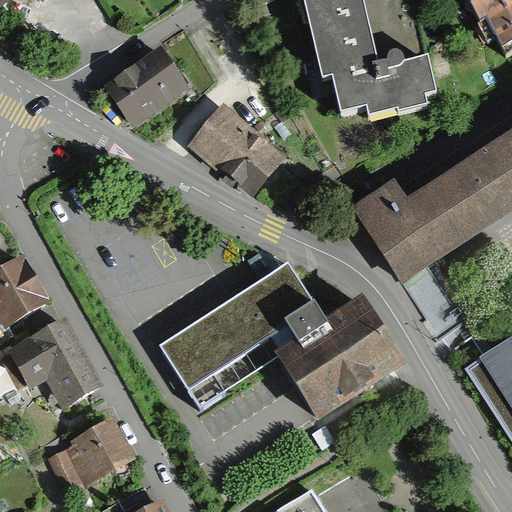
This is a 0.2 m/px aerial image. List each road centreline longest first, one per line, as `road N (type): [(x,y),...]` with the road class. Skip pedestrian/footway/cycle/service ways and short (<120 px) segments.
road 1 (residential): [(511,510),(397,318),(361,273),(155,168),(45,100)]
road 2 (residential): [(180,511),(7,185),(0,153)]
road 3 (residential): [(45,100),(213,0)]
